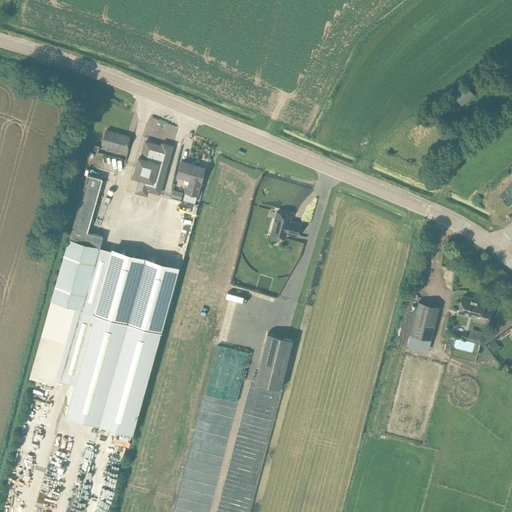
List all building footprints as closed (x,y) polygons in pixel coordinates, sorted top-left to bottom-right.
[(508,70),(501,61),(490,70),(497,79),(508,70)] [(475,95),(468,86),(455,96),(462,105),(475,95)] [(106,130),(102,144),(107,146),(106,150),(118,153),(119,149),(125,151),(129,137),(106,130)] [(159,193),(166,167),(169,158),(172,146),(162,143),(162,146),(146,141),(141,157),(139,157),(133,176),(140,178),(136,192),(146,194),(147,190),(159,193)] [(185,191),(186,191),(183,200),(194,203),(204,168),(181,161),(177,176),(189,179),(185,191)] [(85,184),(31,377),(61,385),(63,377),(62,376),(81,308),(82,308),(103,236),(87,232),(102,179),(87,174),(85,184)] [(173,190),(171,197),(181,200),(183,193),(173,190)] [(271,234),(284,237),(285,237),(286,233),(298,236),(301,224),(289,221),(291,215),(277,211),(271,234)] [(343,262),(358,266),(365,241),(349,237),(343,262)] [(75,384),(66,414),(133,433),(162,329),(179,266),(111,247),(111,250),(94,311),(95,311),(95,312),(75,384)] [(462,296),(460,306),(458,313),(474,317),(473,320),(488,324),(491,311),(483,309),(485,302),(462,296)] [(418,301),(416,311),(410,334),(431,339),(439,307),(418,301)] [(471,329),(469,338),(482,342),(484,333),(471,329)] [(267,333),(255,382),(280,389),(293,339),(267,333)] [(509,361),(511,358),(511,335),(511,337),(498,346),(500,348),(509,361)] [(495,341),(489,346),(493,352),(500,348),(498,346),(495,341)] [(249,352),(218,343),(206,393),(237,402),(249,352)] [(211,511),(233,409),(234,409),(228,402),(227,407),(222,406),(217,410),(213,404),(210,404),(202,394),(176,511),(211,511)] [(123,432),(118,451),(129,454),(133,435),(123,432)]
